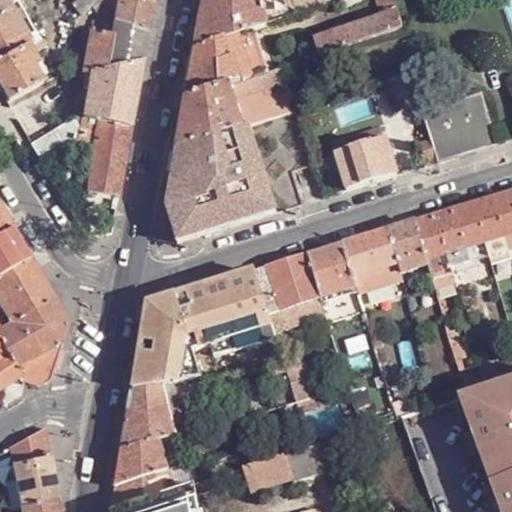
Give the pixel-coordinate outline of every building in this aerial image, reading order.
[(0,0),(0,16),(11,10),(4,0),(0,0)] [(154,0),(78,0),(72,5),(80,16),(91,7),(100,0),(127,0),(153,6),(154,0)] [(151,18),(153,6),(127,0),(100,0),(91,7),(100,17),(92,23),(82,74),(83,74),(142,62),(151,18)] [(206,0),(201,33),(198,49),(239,35),(257,29),(328,5),(326,0),(206,0)] [(399,12),(395,0),(376,0),(382,17),(399,12)] [(0,63),(31,45),(11,10),(0,16),(0,63)] [(403,28),(399,12),(382,17),(382,18),(315,40),(321,56),(403,28)] [(257,29),(239,35),(254,78),(270,73),(257,29)] [(239,35),(198,49),(195,63),(188,100),(254,78),(239,35)] [(0,90),(1,93),(36,73),(41,70),(45,47),(41,40),(31,45),(0,63),(0,90)] [(136,96),(142,62),(83,74),(82,77),(81,84),(74,120),(54,132),(63,149),(82,151),(82,157),(92,158),(88,193),(118,198),(136,96)] [(254,78),(188,100),(183,128),(179,150),(188,147),(231,133),(246,128),(237,102),(253,97),(261,95),(263,100),(292,90),(284,68),(270,73),(254,78)] [(424,101),(415,72),(390,80),(398,110),(424,101)] [(7,103),(42,84),(36,73),(1,93),(7,103)] [(81,84),(82,77),(73,75),(73,82),(81,84)] [(482,96),(426,113),(429,120),(426,121),(433,141),(441,163),(498,146),(482,96)] [(263,123),(253,97),(237,102),(246,128),(263,123)] [(188,147),(179,150),(168,208),(176,233),(179,245),(278,214),(304,206),(294,173),(317,166),(299,110),(263,123),(246,128),(231,133),(188,147)] [(338,155),(350,192),(400,176),(389,139),(387,139),(383,129),(337,143),(340,154),(338,155)] [(441,163),(433,141),(422,144),(423,148),(422,149),(428,167),(441,163)] [(506,237),(511,235),(511,193),(507,195),(494,199),(506,237)] [(488,242),(506,237),(494,199),(489,201),(476,205),(488,242)] [(467,249),(488,242),(476,205),(466,208),(455,211),(467,249)] [(0,207),(0,236),(13,229),(0,207)] [(467,249),(455,211),(445,214),(436,217),(455,276),(473,270),(471,264),(467,249)] [(455,276),(436,217),(427,220),(416,223),(429,266),(436,289),(456,283),(455,276)] [(429,266),(416,223),(403,227),(390,231),(401,264),(404,274),(429,266)] [(20,241),(13,229),(0,236),(0,278),(31,260),(20,241)] [(401,264),(390,231),(360,240),(345,245),(354,278),(357,288),(360,297),(404,284),(402,275),(404,274),(401,264)] [(510,251),(506,237),(488,242),(492,256),(510,251)] [(480,260),(492,256),(488,242),(467,249),(471,264),(480,260)] [(354,278),(345,245),(327,251),(312,256),(325,298),(357,288),(354,278)] [(325,298),(312,256),(274,268),(257,273),(270,315),(284,311),(290,330),(329,318),(323,299),(325,298)] [(65,318),(31,260),(0,278),(0,309),(10,327),(1,332),(0,329),(0,345),(17,372),(63,344),(70,326),(65,318)] [(482,267),(480,260),(471,264),(473,270),(482,267)] [(270,315),(257,273),(233,280),(243,310),(261,366),(284,360),(270,315)] [(243,310),(233,280),(159,302),(150,314),(146,333),(144,345),(147,344),(228,319),(227,315),(243,310)] [(140,364),(135,393),(175,385),(176,388),(261,366),(243,310),(227,315),(228,319),(147,344),(144,345),(140,364)] [(0,391),(21,378),(17,372),(0,345),(0,391)] [(482,361),(496,357),(492,347),(479,352),(482,361)] [(301,360),(286,365),(288,373),(303,367),(301,360)] [(483,372),(482,366),(462,372),(469,394),(488,387),(483,372)] [(298,403),(299,405),(301,412),(317,407),(315,400),(320,398),(313,379),(308,381),(303,367),(288,373),(298,403)] [(498,367),(483,372),(488,387),(503,382),(498,368),(498,367)] [(511,511),(511,381),(489,390),(469,397),(462,399),(501,511),(511,511)] [(135,393),(125,451),(162,441),(188,434),(176,388),(175,385),(135,393)] [(196,432),(206,429),(204,418),(193,420),(196,432)] [(43,428),(12,445),(16,463),(52,450),(49,430),(43,428)] [(125,451),(114,511),(118,511),(178,492),(162,441),(125,451)] [(294,475),(296,480),(298,486),(351,468),(343,443),(298,457),(302,473),(294,475)] [(59,500),(62,499),(52,450),(16,463),(14,464),(13,476),(22,508),(59,500)] [(297,453),(288,456),(294,475),(302,473),(298,457),(297,453)] [(288,456),(245,470),(253,494),(296,480),(294,475),(288,456)] [(183,471),(189,489),(196,486),(201,484),(195,468),(183,471)] [(4,478),(12,508),(22,508),(13,476),(4,478)] [(200,511),(196,486),(189,489),(178,492),(118,511),(200,511)] [(64,511),(62,499),(59,500),(22,508),(22,511),(64,511)]
